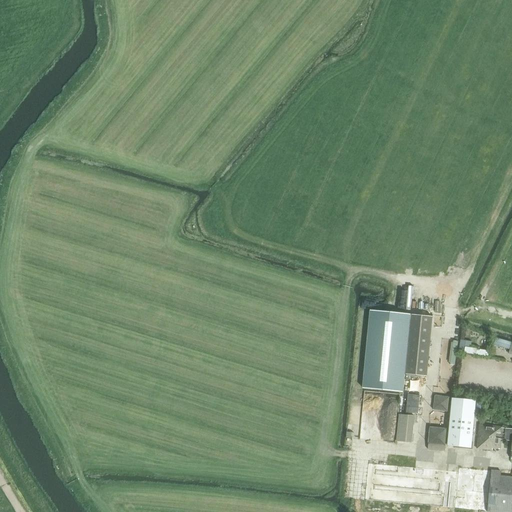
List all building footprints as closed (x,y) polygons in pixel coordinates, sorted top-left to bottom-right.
[(370,311),(363,388),(403,392),(404,374),(406,374),(427,376),(433,316),(411,314),(370,311)] [(465,347),(464,353),(488,357),(489,351),(465,347)] [(452,398),(447,446),(471,448),(476,400),(452,398)] [(398,414),(396,441),(405,442),(412,442),(414,416),(398,414)] [(479,426),(477,449),(492,450),(492,449),(500,449),(501,440),(511,441),(511,449),(511,451),(511,459),(511,429),(479,425),(479,426)] [(491,471),(487,511),(490,511),(511,511),(511,478),(501,477),(501,471),(491,471)] [(384,474),(381,502),(406,504),(407,496),(416,496),(415,505),(481,511),(484,480),(472,479),(472,482),(462,481),(462,478),(419,474),(418,477),(384,474)]
